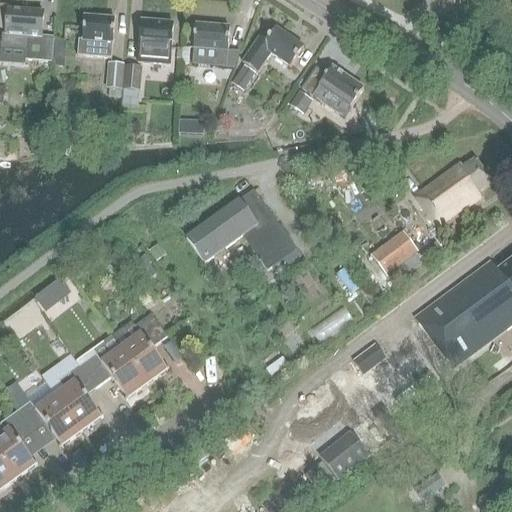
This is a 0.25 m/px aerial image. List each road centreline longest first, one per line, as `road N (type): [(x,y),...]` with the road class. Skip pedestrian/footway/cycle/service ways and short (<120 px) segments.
road 1 (secondary): [(511,125),(477,93),(312,0)]
road 2 (residential): [(55,511),(204,402)]
